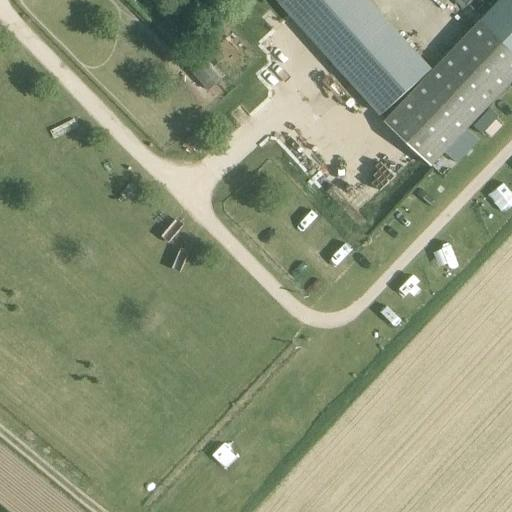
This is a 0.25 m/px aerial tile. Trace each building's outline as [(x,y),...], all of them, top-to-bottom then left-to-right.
[(369,0),(278,0),(381,115),(432,69),(369,0)] [(511,0),(501,0),(496,5),(386,121),(433,165),(511,81),(511,0)] [(476,0),(458,0),(467,9),(476,0)] [(210,94),(223,82),(197,54),(184,65),(210,94)] [(482,135),(485,132),(495,120),(499,116),(490,109),(473,127),(482,135)] [(44,220),(34,232),(50,246),(60,234),(44,220)]
